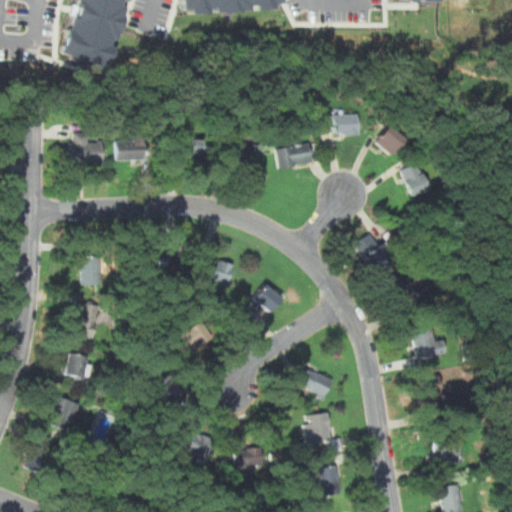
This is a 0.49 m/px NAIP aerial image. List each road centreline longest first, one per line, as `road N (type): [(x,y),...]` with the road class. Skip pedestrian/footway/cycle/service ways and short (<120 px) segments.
road 1 (residential): [(391,511),(361,345),(299,249),(234,216),(179,208),(35,209)]
road 2 (residential): [(0,416),(23,338),(35,209)]
road 3 (residential): [(343,310),(218,388)]
